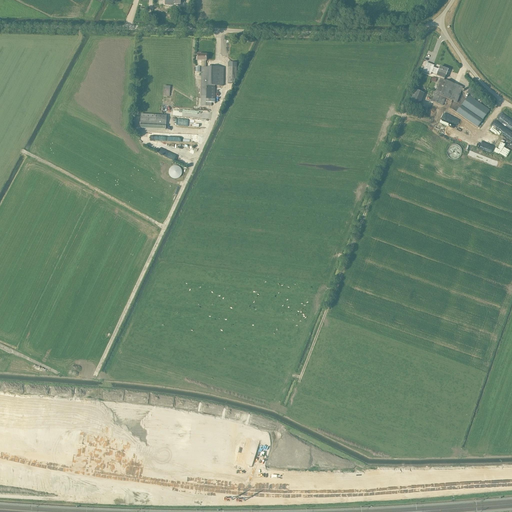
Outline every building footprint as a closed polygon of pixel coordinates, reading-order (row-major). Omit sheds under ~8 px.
[(215,88),(215,86),(223,86),(224,68),(206,67),(206,61),(206,55),(197,55),(197,61),(202,61),(202,67),(201,67),(201,106),(211,106),(212,103),(215,103),(215,88)] [(236,80),(237,63),(228,63),(227,83),(235,83),(235,80),(236,80)] [(448,70),(440,67),(438,72),(438,73),(437,73),(436,76),(441,78),(440,79),(431,102),(443,106),(445,98),(457,103),(463,87),(446,81),(443,80),(444,79),(446,76),(445,76),(445,75),(446,75),(448,70)] [(470,89),(467,93),(475,99),(478,95),(470,89)] [(414,90),(409,104),(419,108),(424,94),(414,90)] [(461,106),(478,119),(486,108),(469,95),(461,106)] [(499,119),(511,128),(511,119),(509,118),(510,116),(504,112),(499,119)] [(166,116),(141,115),(141,129),(165,130),(166,116)] [(204,120),(177,119),(177,125),(204,127),(204,120)] [(498,122),(495,127),(505,132),(508,127),(498,122)] [(480,137),(495,143),(497,139),(494,138),(494,139),(481,134),(480,137)] [(492,152),(495,146),(478,139),(475,145),(492,152)] [(170,166),(170,178),(180,178),(180,166),(170,166)]
